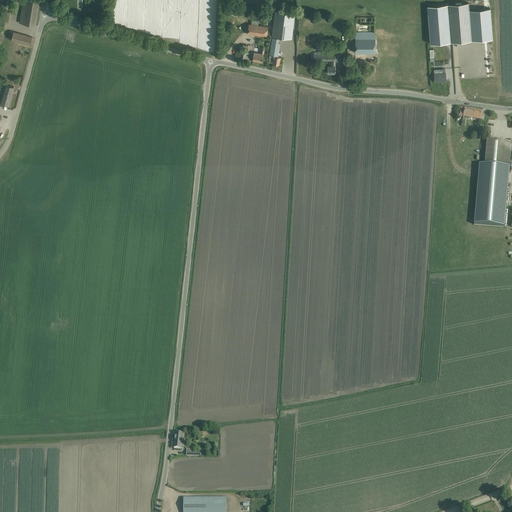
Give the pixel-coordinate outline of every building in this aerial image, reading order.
[(39,0),(23,0),(20,23),(35,25),(39,0)] [(469,3),(447,4),(450,42),(472,40),(470,10),(470,9),(469,10),(469,3)] [(447,4),(427,6),(431,44),(450,42),(447,4)] [(470,10),(472,40),(493,39),(490,8),(470,10)] [(9,22),(10,12),(2,11),(1,21),(9,22)] [(295,14),(275,11),(272,36),(292,38),(295,14)] [(247,18),(262,20),(263,16),(260,15),(261,14),(249,12),(247,18)] [(247,34),(267,36),(268,26),(248,24),(247,34)] [(32,37),(27,35),(9,31),(7,39),(25,43),(30,45),(32,37)] [(355,32),(355,53),(375,53),(375,32),(355,32)] [(270,55),(269,60),(270,60),(270,59),(273,60),(273,64),(279,65),(280,61),(281,57),(280,57),(278,56),(279,51),(280,43),(278,43),(279,38),(272,37),(270,55)] [(239,58),(248,59),(249,53),(247,53),(248,45),(243,44),(242,48),(238,47),(237,49),(238,50),(237,59),(239,59),(239,58)] [(262,62),(263,57),(264,50),(261,49),(261,53),(259,53),(254,52),(252,60),(262,62)] [(327,54),(314,54),(314,61),(331,61),(331,66),(327,66),(327,68),(327,73),(335,73),(335,68),(335,54),(332,54),(332,51),(327,51),(327,54)] [(446,81),(446,76),(445,72),(445,69),(442,69),(442,73),(434,74),(435,82),(446,81)] [(9,106),(14,87),(6,84),(0,103),(9,106)] [(459,107),(458,116),(480,120),(482,111),(464,108),(459,107)] [(487,140),(484,165),(479,164),(474,224),(504,227),(510,166),(511,142),(487,140)] [(174,448),(179,448),(184,449),(185,444),(181,444),(182,433),(175,433),(174,448)] [(226,511),(226,498),(188,498),(183,498),(183,511),(226,511)]
